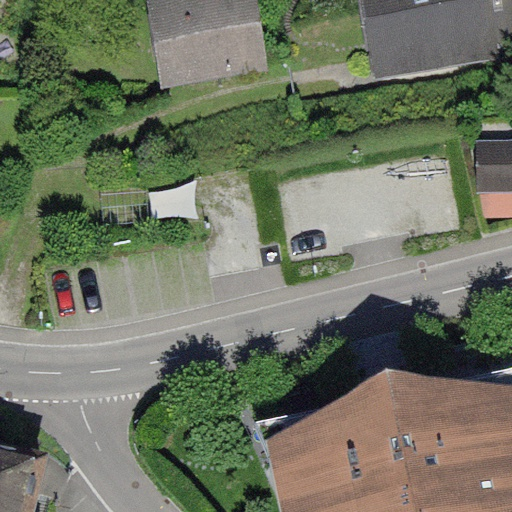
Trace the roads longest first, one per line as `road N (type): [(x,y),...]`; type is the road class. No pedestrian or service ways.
road 1 (residential): [(511,277),(171,362),(76,375)]
road 2 (residential): [(76,375),(107,464),(148,511)]
